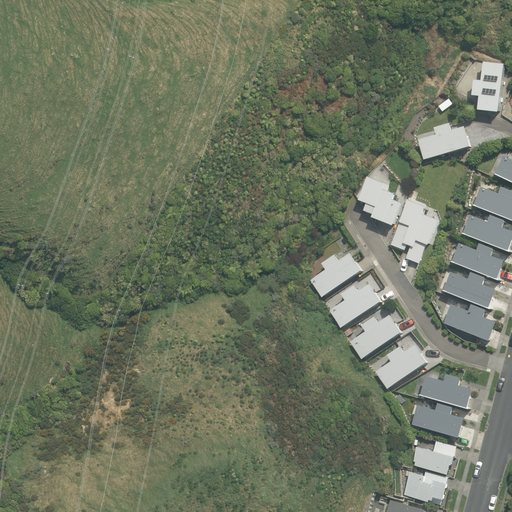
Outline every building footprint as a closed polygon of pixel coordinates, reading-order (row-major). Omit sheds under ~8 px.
[(476,112),(496,114),(502,66),(482,64),(479,83),(472,82),(470,97),(477,98),(476,112)] [(423,160),(468,147),(463,128),(450,131),(448,124),(432,129),(434,136),(417,141),(423,160)] [(511,161),(502,157),(493,175),(511,184),(511,161)] [(391,227),(400,204),(390,201),(393,195),(386,192),(389,186),(383,184),(366,178),(357,201),(365,204),(362,212),(371,215),(370,218),(391,227)] [(511,200),(511,198),(511,192),(500,188),(497,195),(479,188),(472,207),(511,222),(511,200)] [(422,215),(426,205),(408,198),(390,245),(404,251),(406,246),(410,247),(405,259),(419,264),(425,246),(426,246),(436,221),(422,215)] [(511,232),(500,228),(503,222),(488,216),(486,223),(469,216),(461,235),(508,253),(508,252),(506,252),(511,237),(511,232)] [(458,244),(450,263),(497,281),(497,280),(495,280),(502,262),(489,257),(492,250),(478,244),(475,251),(458,244)] [(321,298),(361,272),(349,254),(338,262),(333,256),(320,265),(324,271),(310,281),(321,298)] [(467,280),(449,273),(442,292),(488,311),(489,309),(487,309),(494,291),(482,286),(485,279),(469,273),(467,280)] [(340,329),(380,302),(368,285),(357,293),(353,286),(340,295),(344,301),(329,312),(340,329)] [(467,312),(450,305),(443,324),(487,342),(494,323),(482,317),(484,311),(469,305),(467,312)] [(361,360),(400,333),(388,316),(377,324),(373,318),(360,326),(364,333),(349,343),(361,360)] [(346,337),(353,333),(350,328),(343,332),(346,337)] [(386,389),(424,363),(413,347),(403,353),(399,347),(385,356),(390,362),(375,373),(386,389)] [(442,382),(424,377),(419,396),(467,410),(467,409),(465,409),(471,390),(457,386),(459,379),(444,375),(442,382)] [(434,411),(416,406),(411,425),(457,439),(462,419),(449,415),(451,408),(436,404),(434,411)] [(417,461),(416,465),(449,474),(454,455),(456,456),(459,444),(438,438),(435,451),(419,447),(415,460),(417,461)] [(411,471),(405,495),(430,501),(442,504),(445,499),(450,475),(428,470),(426,474),(411,471)] [(426,511),(427,510),(392,500),(388,511),(426,511)]
